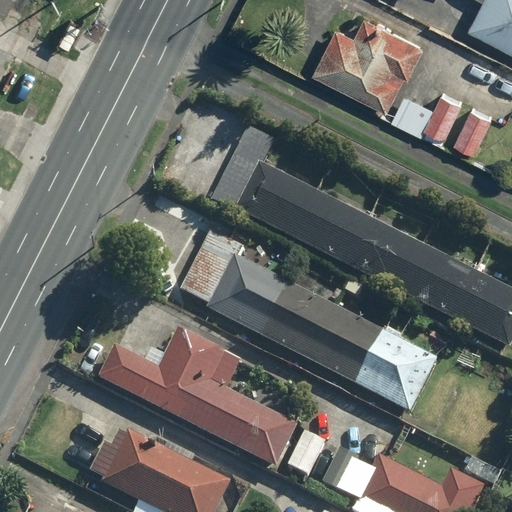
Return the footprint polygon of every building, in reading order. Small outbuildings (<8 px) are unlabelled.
[(0,0),(0,12),(3,14),(10,0),(0,0)] [(511,0),(485,0),(470,29),(511,50),(511,0)] [(331,44),(316,74),(391,113),(408,79),(410,80),(427,46),(378,21),(370,38),(355,30),(345,50),(331,44)] [(464,103),(444,93),(426,127),(447,138),(464,103)] [(189,106),(179,129),(194,136),(171,186),(240,217),(262,168),(273,144),(238,129),(243,117),(215,105),(210,116),(189,106)] [(494,118),(473,108),(455,143),(477,154),(494,118)] [(511,347),(511,292),(499,285),(504,275),(486,266),(481,277),(262,168),(240,217),(510,352),(511,347)] [(438,363),(335,309),(342,297),(321,286),(315,299),(239,260),(244,251),(212,235),(181,295),(210,309),(208,313),(410,417),(438,363)] [(118,349),(100,383),(274,474),(279,466),(308,481),(325,447),(300,434),(301,431),(231,394),(234,388),(244,394),(249,385),(237,379),(243,369),(179,335),(165,361),(153,355),(149,364),(118,349)] [(106,484),(104,487),(139,508),(136,511),(221,511),(235,491),(172,453),(166,463),(122,437),(112,453),(107,449),(91,475),(106,484)] [(323,487),(341,497),(361,465),(343,455),(323,487)] [(380,459),(355,507),(364,511),(477,511),(488,492),(451,473),(441,492),(416,479),(418,475),(395,464),(394,466),(380,459)] [(511,511),(511,476),(499,504),(511,510),(511,511)]
